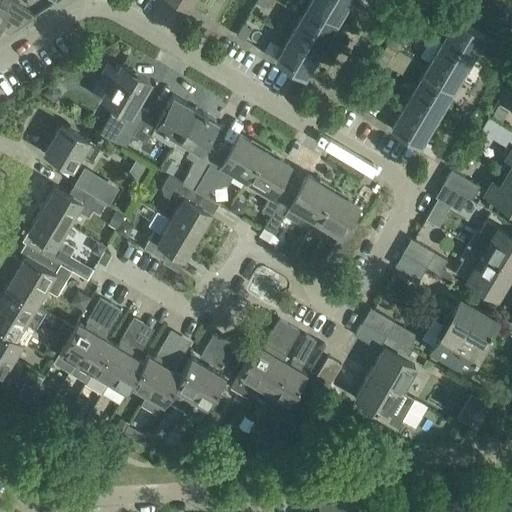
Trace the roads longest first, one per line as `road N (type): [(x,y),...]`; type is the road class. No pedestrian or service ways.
road 1 (residential): [(111,263),(198,308),(246,249),(350,303),(410,208),(406,191),(391,173),(101,9),(79,11),(0,62)]
road 2 (residential): [(265,511),(250,491),(55,501),(0,472)]
